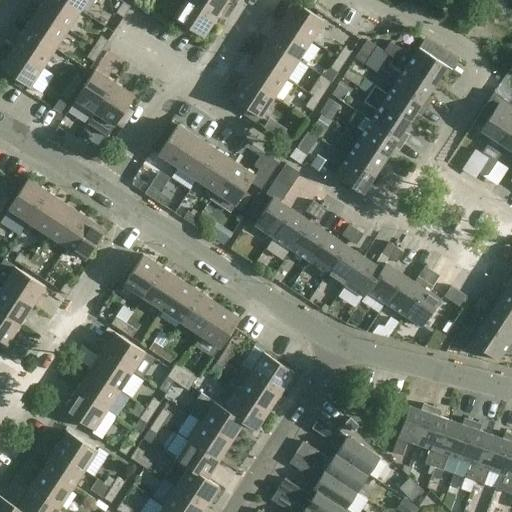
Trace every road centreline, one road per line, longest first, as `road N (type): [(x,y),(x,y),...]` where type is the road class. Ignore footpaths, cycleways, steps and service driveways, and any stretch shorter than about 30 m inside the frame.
road 1 (residential): [(0,461),(153,222)]
road 2 (unclassified): [(343,346),(153,222)]
road 3 (residential): [(232,511),(322,364),(343,346)]
road 4 (unclassified): [(511,388),(343,346)]
road 5 (residential): [(431,160),(480,87),(477,57),(442,33)]
road 6 (residential): [(511,232),(485,275),(390,220)]
road 7 (unclassified): [(110,192),(0,122)]
road 8 (residential): [(110,192),(180,82)]
